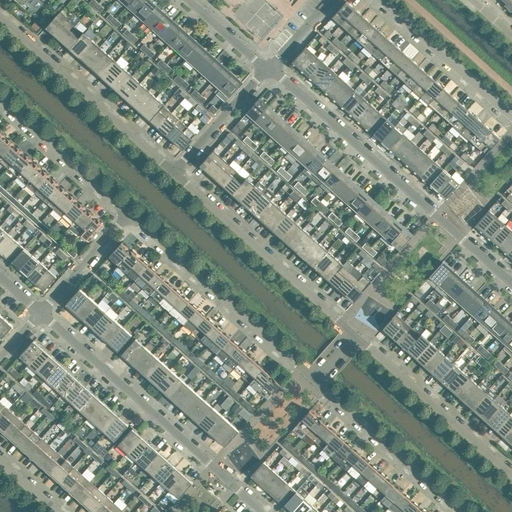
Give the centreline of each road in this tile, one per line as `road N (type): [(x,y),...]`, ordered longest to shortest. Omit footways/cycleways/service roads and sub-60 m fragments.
road 1 (residential): [(511,287),(269,70)]
road 2 (residential): [(257,511),(38,316)]
road 3 (residential): [(125,217),(311,384)]
road 4 (residential): [(355,335),(172,174)]
road 5 (residential): [(172,174),(0,18)]
road 6 (residential): [(511,475),(355,335)]
road 7 (residential): [(311,384),(454,511)]
road 8 (residential): [(511,122),(375,0)]
road 9 (residential): [(0,105),(125,217)]
road 10 (residential): [(172,174),(265,73)]
road 11 (residential): [(38,316),(125,217)]
